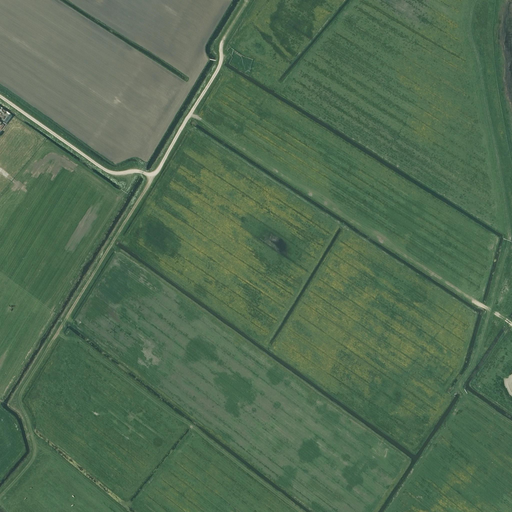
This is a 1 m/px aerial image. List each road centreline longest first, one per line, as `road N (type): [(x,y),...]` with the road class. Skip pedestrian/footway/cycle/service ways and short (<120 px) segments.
road 1 (track): [(0,96),(106,171),(154,173),(220,65),(223,36),(246,0)]
road 2 (track): [(149,174),(19,392),(32,453),(0,495)]
